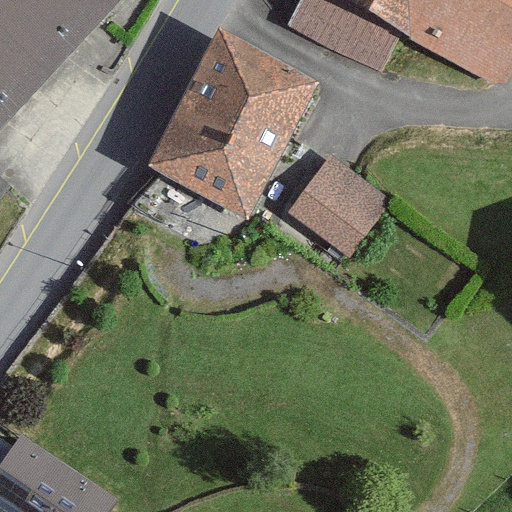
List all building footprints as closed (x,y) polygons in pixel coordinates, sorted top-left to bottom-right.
[(0,0),(0,106),(93,0),(0,0)] [(511,0),(301,0),(296,12),(401,61),(410,44),(508,90),(511,80),(511,0)] [(309,81),(207,33),(144,165),(246,213),(309,81)] [(290,209),(349,248),(388,187),(329,149),(290,209)] [(17,433),(0,459),(0,511),(101,511),(112,496),(17,433)]
